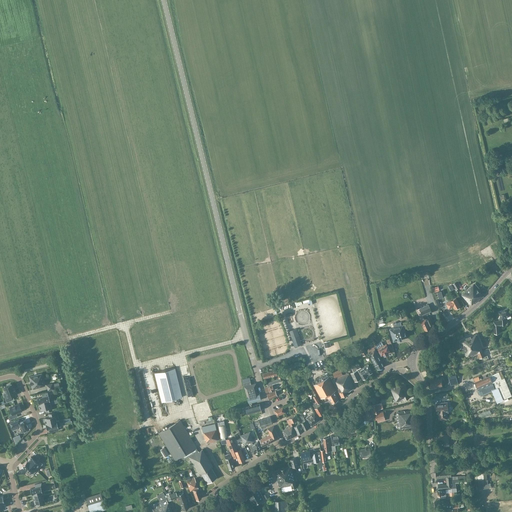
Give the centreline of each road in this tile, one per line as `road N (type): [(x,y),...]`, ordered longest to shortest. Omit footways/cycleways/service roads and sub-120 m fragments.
road 1 (unclassified): [(251,353),(162,0)]
road 2 (track): [(246,338),(135,366),(124,323),(62,340)]
road 3 (tertiary): [(284,446),(389,366),(412,362)]
road 4 (tertiary): [(436,511),(428,406),(412,362)]
road 5 (tertiary): [(412,362),(420,344),(464,316),(511,268)]
road 6 (residential): [(8,463),(38,425),(18,378),(0,378)]
